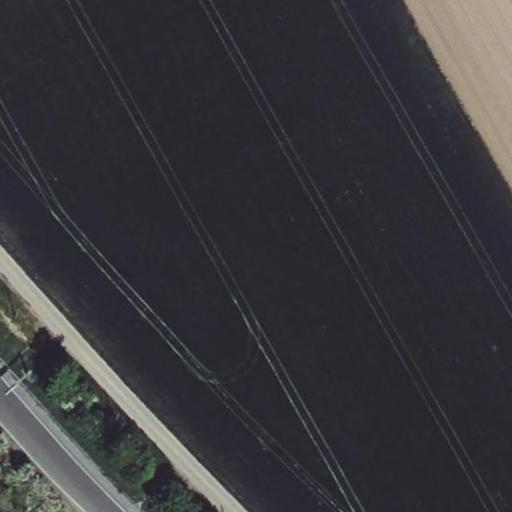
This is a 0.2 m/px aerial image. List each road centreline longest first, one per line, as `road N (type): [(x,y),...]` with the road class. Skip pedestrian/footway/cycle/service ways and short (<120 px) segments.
road 1 (unclassified): [(231,511),(0,260)]
road 2 (motorway): [(109,511),(0,396)]
